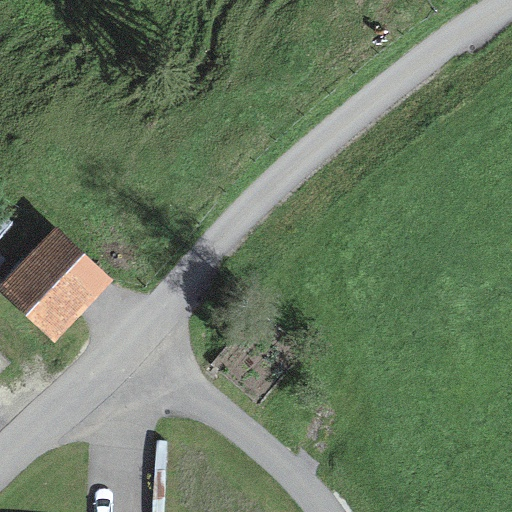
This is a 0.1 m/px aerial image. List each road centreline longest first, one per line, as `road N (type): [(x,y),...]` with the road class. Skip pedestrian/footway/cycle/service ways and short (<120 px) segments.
road 1 (track): [(0,466),(128,345),(282,176),(429,55),(511,8)]
road 2 (track): [(128,345),(291,468),(325,511)]
